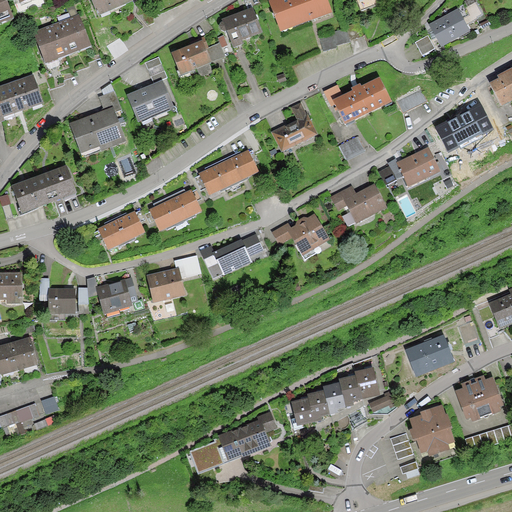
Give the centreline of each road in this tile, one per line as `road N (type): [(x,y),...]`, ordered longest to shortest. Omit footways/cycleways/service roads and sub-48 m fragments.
road 1 (residential): [(39,231),(55,256),(83,272),(167,255),(272,216),(383,154),(511,59)]
road 2 (residential): [(39,231),(151,179),(252,108),(388,44)]
road 3 (residential): [(0,184),(69,106),(155,34),(216,0)]
road 4 (residential): [(511,348),(439,384),(359,452),(353,477),(360,511)]
road 5 (residential): [(388,44),(399,58),(422,63),(511,28)]
road 6 (primary): [(511,473),(388,511)]
